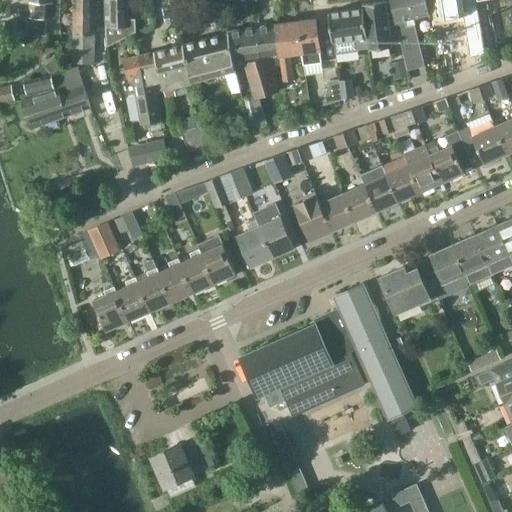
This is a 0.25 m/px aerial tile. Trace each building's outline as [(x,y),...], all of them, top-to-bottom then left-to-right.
[(31,0),(31,17),(48,18),(48,21),(61,21),(61,0),(31,0)] [(74,0),(74,58),(94,59),(94,0),(74,0)] [(127,0),(105,0),(108,47),(137,32),(136,19),(128,19),(127,0)] [(391,0),(397,22),(431,14),(427,0),(391,0)] [(363,8),(360,8),(366,48),(369,48),(369,50),(392,47),(387,1),(363,4),(363,8)] [(335,42),(336,54),(359,51),(358,46),(362,46),(363,48),(366,48),(360,8),(329,12),(333,42),(335,42)] [(425,65),(414,18),(409,20),(397,22),(408,69),(425,65)] [(317,19),(300,22),(302,35),(301,36),(302,44),(303,52),(304,64),(322,62),(321,50),(317,19)] [(291,54),(303,52),(302,44),(301,36),(302,35),(300,22),(278,25),(283,73),(284,81),(285,81),(286,92),(296,91),(291,54)] [(283,73),(278,25),(259,28),(262,55),(272,54),(277,73),(283,73)] [(259,28),(230,33),(230,34),(236,66),(247,64),(271,58),(272,58),(272,54),(262,55),(259,28)] [(230,34),(207,40),(215,71),(236,66),(230,34)] [(215,71),(207,40),(184,45),(193,76),(215,71)] [(193,76),(184,45),(157,52),(164,83),(167,94),(177,92),(175,83),(193,79),(193,76)] [(164,83),(157,52),(141,56),(147,84),(156,82),(157,85),(164,83)] [(147,84),(141,56),(126,59),(133,88),(136,87),(142,123),(163,119),(157,85),(156,82),(147,84)] [(271,58),(247,64),(256,97),(280,90),(271,58)] [(55,59),(44,67),(50,75),(53,73),(61,68),(55,59)] [(404,60),(391,63),(395,79),(408,76),(404,60)] [(78,67),(55,76),(60,88),(25,101),(35,129),(93,107),(78,67)] [(56,88),(53,75),(26,82),(30,95),(56,88)] [(339,78),(330,80),(323,105),(342,99),(342,98),(339,80),(339,78)] [(352,78),(339,80),(342,98),(354,96),(352,78)] [(508,97),(502,78),(492,81),(498,100),(508,97)] [(12,82),(0,84),(0,99),(15,97),(12,82)] [(479,86),(484,98),(493,95),(489,83),(479,86)] [(474,102),(484,98),(479,86),(470,89),(474,102)] [(421,106),(412,109),(417,122),(426,119),(421,106)] [(402,112),(407,125),(417,122),(412,109),(402,112)] [(181,121),(191,146),(211,139),(201,113),(181,121)] [(389,117),(380,120),(384,133),(394,130),(389,117)] [(511,117),(496,125),(508,152),(511,150),(511,117)] [(508,152),(496,125),(473,134),(485,162),(508,152)] [(343,133),(348,146),(357,142),(353,129),(343,133)] [(437,145),(428,149),(443,181),(465,171),(464,169),(474,165),(462,138),(458,130),(445,136),(450,145),(439,150),(437,145)] [(343,133),(334,136),(339,149),(348,146),(343,133)] [(128,147),(133,166),(169,157),(164,138),(128,147)] [(426,144),(404,153),(406,158),(421,191),(443,181),(428,149),(426,144)] [(307,145),(301,147),(306,160),(312,158),(307,145)] [(301,147),(289,152),(294,164),(306,160),(301,147)] [(283,154),(265,160),(275,182),(293,176),(283,154)] [(384,168),(399,201),(421,191),(406,158),(384,168)] [(263,161),(253,165),(260,183),(270,179),(263,161)] [(382,164),(360,174),(365,183),(377,211),(399,201),(384,168),(382,164)] [(230,173),(235,186),(248,181),(243,168),(230,173)] [(220,176),(206,181),(216,208),(229,203),(220,176)] [(253,194),(248,181),(235,186),(236,188),(240,199),(253,194)] [(365,183),(343,194),(355,221),(377,211),(365,183)] [(172,208),(181,204),(176,192),(166,196),(172,208)] [(294,202),(311,241),(334,230),(322,203),(317,192),(294,202)] [(343,194),(322,203),(334,230),(355,221),(343,194)] [(186,215),(181,204),(172,208),(177,220),(186,215)] [(122,215),(128,228),(130,226),(138,223),(133,211),(122,215)] [(296,247),(282,215),(260,223),(275,256),(296,247)] [(260,223),(258,218),(246,224),(249,231),(238,236),(252,266),(275,256),(260,223)] [(511,218),(498,225),(511,256),(511,218)] [(108,223),(90,231),(95,242),(100,254),(118,246),(108,223)] [(130,226),(128,228),(133,239),(143,234),(138,223),(130,226)] [(511,256),(498,225),(476,235),(492,273),(511,264),(511,256)] [(84,242),(86,246),(95,242),(90,231),(81,235),(84,242)] [(237,272),(220,234),(198,243),(200,248),(215,282),(237,272)] [(476,235),(455,244),(471,282),(492,273),(476,235)] [(84,242),(69,248),(72,257),(76,264),(91,258),(86,246),(84,242)] [(95,242),(86,246),(91,258),(100,254),(95,242)] [(455,244),(432,254),(438,268),(428,272),(440,297),(472,284),(471,282),(455,244)] [(215,282),(200,248),(191,252),(193,256),(181,262),(194,292),(215,282)] [(172,266),(159,272),(172,301),(194,292),(181,262),(178,257),(169,261),(172,266)] [(422,305),(440,297),(428,272),(421,275),(419,269),(409,274),(405,266),(382,276),(398,313),(421,302),(422,305)] [(150,276),(138,281),(151,311),(172,301),(159,272),(157,267),(148,271),(150,276)] [(129,286),(116,290),(129,320),(151,311),(138,281),(136,277),(126,281),(129,286)] [(116,290),(114,286),(105,290),(107,295),(94,300),(107,330),(129,320),(116,290)] [(418,407),(364,286),(337,298),(340,306),(314,318),(317,324),(242,357),(259,396),(266,393),(270,404),(284,398),(292,416),(374,380),(401,441),(414,435),(404,413),(418,407)] [(507,402),(511,400),(511,359),(492,369),(496,378),(507,402)] [(492,369),(478,375),(482,384),(496,378),(492,369)] [(466,420),(457,424),(466,444),(475,441),(466,420)] [(289,441),(284,429),(272,435),(277,447),(289,441)] [(475,441),(467,444),(475,464),(483,461),(475,441)] [(180,446),(153,456),(165,486),(192,476),(192,475),(204,470),(194,447),(182,451),(180,446)] [(483,461),(475,464),(484,483),(492,480),(483,461)] [(492,480),(484,484),(492,503),(500,500),(492,480)] [(393,494),(398,506),(412,500),(416,511),(432,511),(419,483),(393,494)] [(388,511),(383,499),(354,511),(388,511)] [(500,500),(492,503),(496,511),(510,511),(508,506),(504,508),(500,500)]
